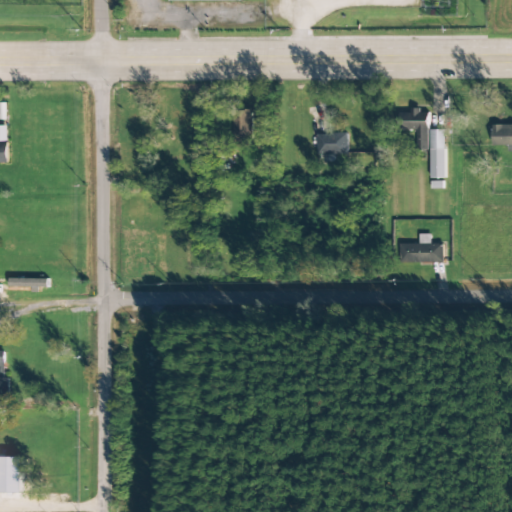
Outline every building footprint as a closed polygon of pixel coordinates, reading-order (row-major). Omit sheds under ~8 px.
[(429,151),(429,113),(421,113),(421,109),(411,109),(411,113),(402,113),(402,130),(417,130),(417,140),(412,140),(412,151),(429,151)] [(235,148),(254,147),(253,110),(234,111),(235,148)] [(0,163),(8,163),(8,126),(0,125),(0,163)] [(511,125),(494,125),(493,146),(511,146),(511,125)] [(431,178),(446,178),(445,130),(431,130),(431,178)] [(318,133),(318,154),(348,155),(348,134),(318,133)] [(402,262),(443,263),(444,244),(431,244),(431,234),(419,234),(419,244),(403,244),(402,262)] [(0,351),(0,392),(9,393),(9,377),(5,377),(5,351),(0,351)]
